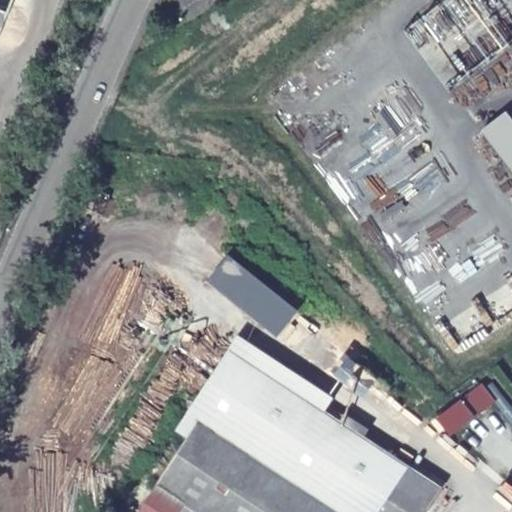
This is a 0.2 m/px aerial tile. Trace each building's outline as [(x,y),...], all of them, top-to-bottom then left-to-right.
[(511,47),(511,0),(443,0),(405,29),(452,92),(511,47)] [(482,129),(511,168),(511,128),(501,114),(482,129)] [(63,234),(57,248),(73,255),(79,240),(63,234)] [(207,279),(277,336),(299,309),(229,252),(207,279)] [(202,511),(390,511),(419,468),(332,411),(341,398),(300,371),(291,384),(249,358),(249,357),(238,372),(224,394),(212,385),(201,403),(213,411),(164,487),(193,506),(202,511)] [(419,468),(390,511),(437,511),(452,489),(419,468)] [(189,511),(193,506),(164,487),(147,511),(189,511)]
